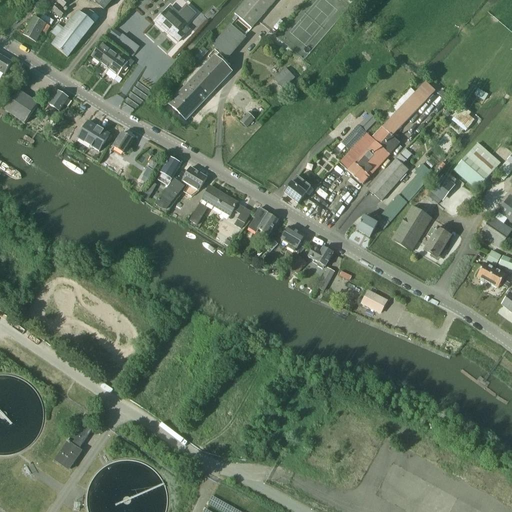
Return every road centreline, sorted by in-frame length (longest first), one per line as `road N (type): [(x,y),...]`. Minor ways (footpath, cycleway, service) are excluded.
road 1 (tertiary): [(511,345),(0,41)]
road 2 (residential): [(299,511),(219,469),(0,321)]
